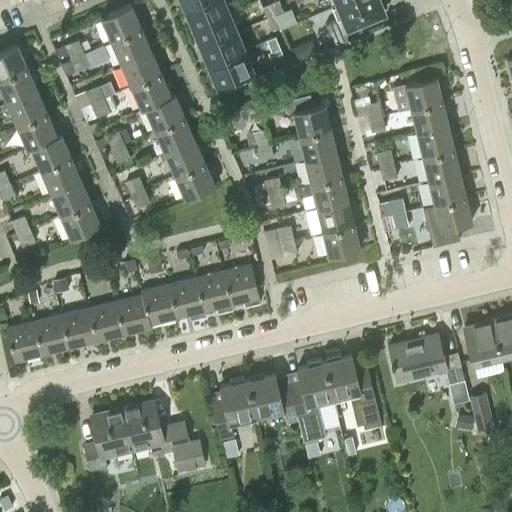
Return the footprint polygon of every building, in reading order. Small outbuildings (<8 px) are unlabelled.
[(229,11),(224,0),(201,0),(185,7),(193,26),(229,11)] [(279,0),(275,0),(270,2),(275,15),(284,11),(279,0)] [(386,5),(383,0),(347,0),(332,7),(337,18),(325,23),(334,45),(360,34),(355,23),(384,11),(382,7),(386,5)] [(275,15),(270,2),(262,6),(267,18),(275,15)] [(113,40),(142,27),(132,4),(102,17),(113,40)] [(201,45),(237,30),(229,11),(193,26),(201,45)] [(272,30),(280,26),(275,15),(267,18),(272,30)] [(122,62),(152,49),(142,27),(113,40),(122,62)] [(245,49),(237,30),(201,45),(209,64),(245,49)] [(280,48),(275,36),(266,39),(271,52),(280,49),(280,48)] [(71,58),(84,53),(77,38),(65,44),(71,58)] [(0,78),(28,67),(18,44),(0,51),(0,78)] [(58,58),(69,53),(65,44),(54,49),(58,58)] [(132,85),(162,71),(152,49),(122,62),(132,85)] [(252,68),(245,49),(209,64),(217,83),(220,82),(223,90),(256,77),(252,68)] [(77,70),(90,64),(84,53),(71,58),(77,70)] [(0,85),(7,101),(37,88),(28,67),(0,78),(0,85)] [(142,108),(146,107),(173,95),(162,71),(132,85),(142,108)] [(411,108),(443,100),(437,75),(405,83),(411,108)] [(91,103),(104,97),(98,83),(85,90),(91,103)] [(17,125),(47,112),(37,88),(7,101),(17,125)] [(111,94),(104,97),(110,110),(116,107),(111,94)] [(156,129),(185,116),(176,94),(173,95),(146,107),(156,129)] [(293,111),(299,134),(331,127),(325,102),(313,105),(310,94),(283,100),(285,110),(289,112),(293,111)] [(97,116),(110,110),(104,97),(91,103),(97,116)] [(368,119),(382,116),(378,99),(364,103),(368,119)] [(417,131),(449,123),(443,100),(411,108),(417,131)] [(32,148),(58,135),(47,112),(17,125),(28,149),(32,148)] [(166,152),(195,139),(185,116),(156,129),(166,152)] [(371,131),(385,128),(382,116),(368,119),(371,131)] [(423,156),(455,148),(449,123),(417,131),(423,156)] [(256,146),(270,142),(267,127),(252,130),(256,146)] [(336,151),(331,127),(299,134),(305,159),(336,151)] [(111,149),(124,143),(118,128),(105,134),(111,149)] [(42,170),(71,157),(61,134),(58,135),(32,148),(42,170)] [(176,176),(206,162),(195,139),(166,152),(176,176)] [(259,158),(273,155),(270,142),(256,146),(259,158)] [(117,161),(130,155),(124,143),(111,149),(117,161)] [(380,167),(394,163),(390,148),(376,151),(380,167)] [(429,180),(461,172),(455,148),(423,156),(429,180)] [(311,183),(342,175),(337,151),(305,159),(311,183)] [(52,193),(82,180),(71,157),(42,170),(52,193)] [(186,198),(216,185),(206,162),(176,176),(186,198)] [(383,179),(397,176),(394,163),(380,167),(383,179)] [(0,187),(10,183),(4,168),(0,169),(0,187)] [(435,204),(467,196),(461,172),(429,180),(435,204)] [(132,195),(145,189),(138,174),(125,180),(132,195)] [(268,192),(282,189),(279,175),(264,178),(268,192)] [(317,206),(348,199),(342,175),(311,183),(298,186),(301,197),(314,193),(317,206)] [(62,215),(91,202),(82,180),(52,193),(62,215)] [(10,183),(0,187),(0,195),(2,200),(15,194),(10,183)] [(136,206),(150,200),(145,189),(132,195),(136,206)] [(282,189),(268,192),(268,193),(270,203),(271,206),(285,203),(282,189)] [(268,193),(256,196),(259,206),(270,203),(268,193)] [(414,195),(403,198),(406,211),(417,208),(414,195)] [(392,215),(406,211),(403,198),(402,196),(388,199),(392,215)] [(441,229),(473,221),(467,196),(435,204),(441,229)] [(323,231),(354,224),(348,199),(317,206),(323,231)] [(72,238),(101,225),(91,202),(62,215),(72,238)] [(406,211),(392,215),(395,227),(409,224),(409,222),(406,211)] [(24,214),(10,219),(16,233),(30,227),(24,214)] [(392,215),(381,217),(384,230),(395,228),(392,215)] [(280,240),(294,237),(290,223),(276,227),(280,240)] [(329,256),(360,248),(354,224),(323,231),(329,256)] [(30,227),(16,233),(22,246),(36,240),(30,227)] [(297,251),(294,237),(280,240),(283,254),(297,251)] [(228,238),(218,240),(219,247),(230,244),(228,238)] [(203,251),(201,244),(191,247),(192,254),(203,251)] [(187,248),(176,251),(178,258),(188,255),(187,248)] [(158,255),(147,258),(150,270),(161,267),(158,255)] [(134,259),(124,261),(126,271),(136,269),(134,259)] [(251,264),(223,271),(232,304),(244,301),(246,307),(260,303),(251,264)] [(232,308),(223,270),(196,277),(204,308),(216,305),(217,311),(232,308)] [(65,276),(53,279),(56,291),(68,287),(65,276)] [(204,308),(196,277),(168,284),(176,315),(188,312),(190,318),(205,314),(204,308)] [(176,315),(168,284),(142,290),(143,295),(149,321),(161,318),(162,320),(176,317),(176,315)] [(27,291),(30,303),(38,301),(35,289),(27,291)] [(151,327),(143,295),(116,301),(123,332),(136,329),(137,331),(151,327)] [(123,332),(116,301),(88,308),(96,339),(109,336),(109,337),(124,334),(123,332)] [(96,339),(88,308),(61,315),(69,345),(82,342),(82,344),(96,341),(96,339)] [(511,312),(492,318),(501,356),(511,353),(511,312)] [(69,345),(61,315),(34,321),(42,352),(54,349),(55,351),(69,347),(69,345)] [(475,363),(501,356),(492,318),(465,325),(475,363)] [(42,352),(34,321),(7,328),(15,361),(16,360),(16,358),(27,356),(27,358),(42,354),(42,352)] [(438,333),(389,345),(397,379),(445,368),(449,384),(464,380),(457,352),(443,355),(438,333)] [(381,423),(376,401),(367,364),(355,367),(352,354),(341,356),(340,353),(327,356),(328,359),(325,360),(334,397),(349,393),(357,424),(363,423),(364,427),(381,423)] [(300,379),(289,382),(297,419),(299,426),(303,440),(325,435),(318,404),(335,400),(334,397),(325,360),(322,361),(321,357),(307,361),(308,364),(297,367),(300,379)] [(297,419),(289,382),(278,385),(275,372),(264,375),(263,371),(250,375),(251,378),(248,379),(257,415),(283,409),(286,422),(297,419)] [(257,415),(248,379),(245,379),(244,376),(231,379),(232,383),(221,385),(224,397),(212,400),(220,437),(234,434),(231,421),(257,415)] [(465,386),(450,389),(453,402),(468,399),(465,386)] [(481,434),(494,431),(484,392),(472,395),(481,434)] [(123,406),(133,447),(161,441),(164,452),(174,450),(178,470),(205,464),(199,440),(190,442),(185,421),(159,427),(153,401),(138,405),(138,403),(123,406)] [(103,454),(133,447),(123,406),(107,410),(107,412),(92,416),(98,442),(84,446),(90,470),(106,466),(103,454)] [(456,427),(471,429),(473,417),(459,414),(456,427)] [(234,451),(231,439),(224,441),(227,452),(234,451)] [(307,452),(319,449),(316,439),(305,442),(307,452)] [(7,494),(0,497),(0,499),(4,509),(13,505),(7,494)]
